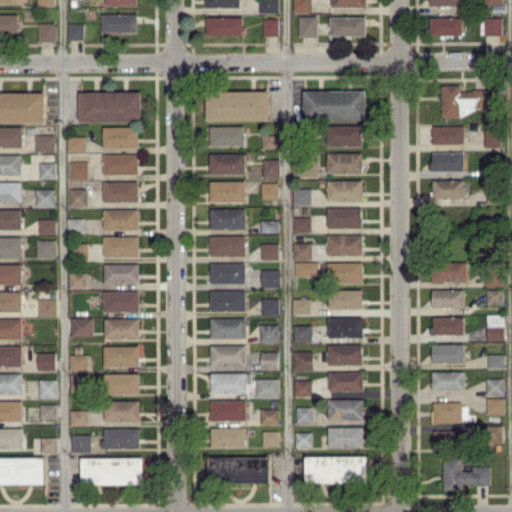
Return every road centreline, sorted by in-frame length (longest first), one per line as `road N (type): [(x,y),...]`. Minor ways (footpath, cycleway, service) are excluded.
road 1 (residential): [(401,511),(398,0)]
road 2 (residential): [(174,0),(177,511)]
road 3 (residential): [(0,63),(511,61)]
